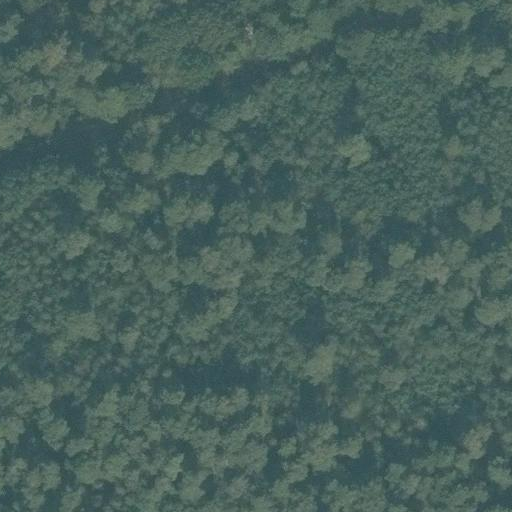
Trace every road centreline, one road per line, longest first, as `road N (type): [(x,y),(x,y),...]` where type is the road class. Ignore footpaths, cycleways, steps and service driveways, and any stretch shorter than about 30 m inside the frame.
road 1 (track): [(0,166),(270,70)]
road 2 (track): [(0,283),(92,445),(116,511)]
road 3 (track): [(270,70),(456,0)]
